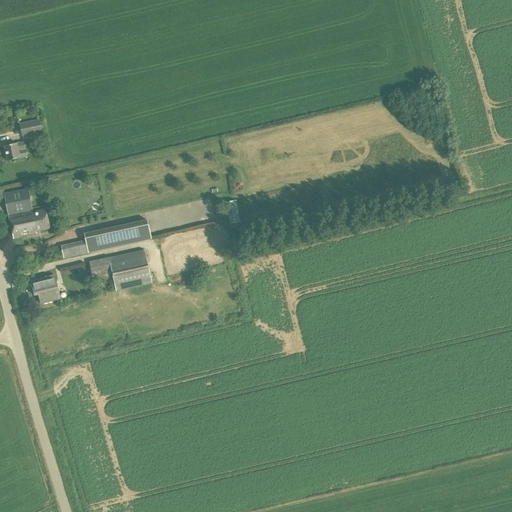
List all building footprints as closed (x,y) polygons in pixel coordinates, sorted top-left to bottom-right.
[(15,117),(25,114),(23,107),(13,109),(15,117)] [(22,136),(42,132),(40,119),(19,123),(22,136)] [(7,161),(20,158),(27,157),(24,141),(16,143),(4,145),(7,161)] [(32,212),(28,188),(4,193),(8,216),(13,239),(36,234),(36,232),(49,229),(45,209),(32,212)] [(231,204),(235,221),(242,220),(239,202),(231,204)] [(147,219),(83,233),(84,240),(87,253),(151,239),(147,219)] [(152,284),(144,249),(88,261),(94,283),(113,279),(116,292),(152,284)] [(58,300),(55,290),(57,289),(54,276),(31,281),(34,295),(38,294),(40,304),(58,300)]
